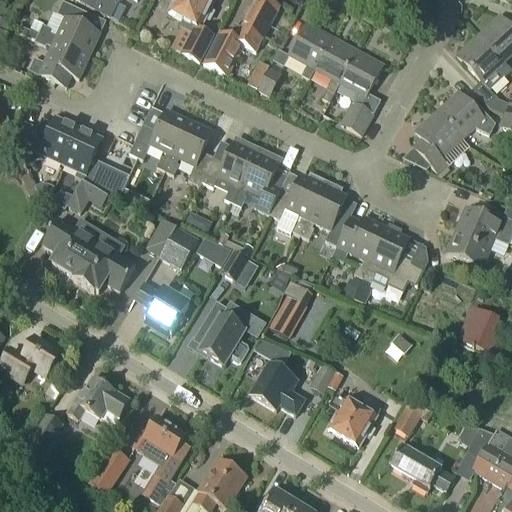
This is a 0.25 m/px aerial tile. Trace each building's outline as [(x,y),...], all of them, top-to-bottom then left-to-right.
[(112,0),(91,0),(86,10),(109,23),(119,4),(112,0)] [(172,0),(176,2),(167,18),(183,26),(180,32),(190,37),(179,57),(199,67),(213,40),(199,33),(215,4),(208,0),(172,0)] [(219,37),(200,71),(219,82),(225,71),(230,74),(243,51),(254,58),(278,14),(257,2),(233,45),(219,37)] [(42,29),(38,38),(89,62),(99,39),(85,32),(91,20),(62,6),(56,20),(64,23),(57,37),(42,29)] [(499,21),(478,41),(504,68),(511,60),(511,33),(511,34),(499,21)] [(306,28),(288,61),(306,71),(301,82),(309,86),(314,76),(314,75),(332,42),(306,28)] [(34,63),(28,76),(67,95),(73,82),(78,85),(89,62),(38,38),(34,47),(49,54),(43,68),(34,63)] [(478,41),(456,61),(482,88),(497,74),(505,82),(511,76),(504,68),(478,41)] [(332,42),(314,75),(314,76),(332,85),(321,104),(329,108),(339,89),(357,56),(332,42)] [(357,56),(339,89),(357,99),(346,120),(367,131),(380,106),(367,99),(383,70),(357,56)] [(280,81),(269,75),(267,74),(256,95),(268,101),(280,81)] [(457,98),(436,117),(462,145),(477,131),(484,140),(491,134),(457,98)] [(142,131),(129,159),(142,166),(149,151),(162,158),(155,173),(164,177),(188,126),(165,116),(155,137),(142,131)] [(421,144),(412,152),(437,180),(446,171),(440,164),(462,145),(436,117),(414,136),(421,144)] [(346,120),(340,130),(361,141),(367,131),(346,120)] [(511,123),(504,120),(499,131),(511,136),(511,123)] [(21,127),(13,143),(25,170),(45,162),(62,169),(78,135),(75,134),(77,131),(65,125),(63,128),(56,125),(51,136),(38,130),(36,135),(21,127)] [(188,126),(164,177),(173,181),(180,166),(194,173),(187,186),(199,191),(212,163),(201,157),(211,137),(188,126)] [(78,135),(62,169),(76,176),(74,181),(119,204),(129,182),(93,166),(97,157),(95,156),(100,145),(92,141),(94,139),(82,133),(80,136),(78,135)] [(511,139),(507,137),(502,148),(511,152),(511,139)] [(199,191),(198,193),(208,198),(211,192),(213,194),(214,191),(227,197),(223,206),(232,210),(256,159),(233,148),(223,168),(212,163),(199,191)] [(269,189),(279,169),(272,166),(273,162),(258,155),(256,159),(232,210),(240,214),(248,198),(261,204),(257,215),(269,220),(273,210),(281,195),(269,189)] [(491,174),(489,178),(491,182),(495,184),(499,183),(501,179),(500,174),(495,172),(491,174)] [(29,201),(37,198),(34,191),(28,178),(21,181),(29,201)] [(281,195),(269,220),(294,232),(291,238),(299,242),(325,187),(309,179),(308,183),(301,180),(291,200),(281,195)] [(65,211),(79,220),(88,206),(95,193),(81,186),(71,201),(65,211)] [(325,187),(299,242),(308,246),(316,230),(329,236),(324,246),(336,252),(348,227),(337,222),(346,202),(339,198),(341,194),(325,187)] [(0,237),(5,240),(22,203),(0,192),(0,237)] [(471,209),(469,214),(464,212),(457,229),(494,244),(507,250),(511,238),(511,215),(505,213),(501,222),(471,209)] [(184,229),(195,234),(197,229),(195,221),(189,218),(184,229)] [(348,227),(336,252),(331,263),(343,268),(347,258),(361,265),(353,280),(362,284),(386,233),(363,223),(361,227),(350,222),(348,227)] [(166,250),(176,232),(164,224),(158,234),(147,228),(142,235),(166,250)] [(56,225),(41,250),(57,260),(51,269),(73,283),(95,249),(56,225)] [(481,274),(494,244),(457,229),(445,259),(481,274)] [(362,284),(370,288),(377,273),(391,279),(386,289),(398,295),(403,285),(415,291),(422,276),(399,265),(409,244),(399,240),(401,236),(390,231),(389,235),(386,233),(362,284)] [(179,276),(198,244),(176,232),(166,250),(158,263),(179,276)] [(219,236),(214,247),(232,255),(235,249),(225,245),(227,240),(219,236)] [(203,245),(195,258),(203,262),(211,248),(203,245)] [(95,249),(73,283),(72,285),(93,298),(94,296),(97,298),(103,288),(119,297),(134,273),(95,249)] [(232,258),(220,279),(234,287),(240,278),(249,283),(256,272),(232,258)] [(511,275),(504,272),(494,294),(511,301),(511,275)] [(359,289),(351,285),(346,296),(354,300),(359,289)] [(283,300),(287,303),(304,313),(311,301),(290,288),(283,300)] [(142,310),(149,315),(143,324),(144,325),(144,324),(157,332),(155,336),(167,343),(169,339),(169,340),(170,341),(188,310),(162,294),(159,298),(152,294),(151,295),(152,295),(143,310),(142,310)] [(215,308),(192,347),(200,352),(197,357),(222,372),(227,363),(236,368),(240,367),(246,356),(246,352),(237,347),(244,336),(221,322),(226,314),(215,308)] [(469,332),(462,347),(473,352),(494,362),(502,345),(489,339),(495,325),(474,315),(466,331),(469,332)] [(397,339),(386,353),(401,364),(411,351),(397,339)] [(9,356),(0,370),(0,374),(22,388),(31,374),(45,382),(59,360),(33,344),(21,363),(9,356)] [(317,379),(309,393),(322,400),(326,392),(334,397),(341,383),(321,372),(316,370),(313,376),(317,379)] [(267,371),(249,401),(275,417),(278,412),(295,422),(304,406),(290,398),(297,388),(267,371)] [(80,398),(67,420),(77,426),(83,416),(99,425),(105,415),(118,423),(129,407),(115,399),(115,398),(92,384),(82,400),(80,398)] [(338,416),(327,435),(358,453),(376,421),(379,415),(364,406),(359,413),(345,405),(344,406),(335,400),(329,411),(338,416)] [(409,405),(393,434),(407,442),(418,423),(426,427),(431,418),(409,405)] [(17,461),(16,463),(20,477),(23,476),(20,464),(35,473),(62,430),(46,421),(20,463),(17,461)] [(141,437),(131,452),(144,460),(150,449),(167,459),(154,480),(147,492),(156,497),(158,493),(162,496),(167,488),(188,453),(180,448),(184,440),(156,423),(146,440),(141,437)] [(479,435),(468,454),(479,460),(486,449),(491,439),(479,435)] [(13,454),(25,450),(20,436),(8,440),(13,454)] [(479,460),(473,470),(509,491),(511,485),(511,466),(499,459),(507,445),(495,438),(495,441),(491,439),(486,449),(479,460)] [(120,444),(96,481),(105,488),(117,471),(130,451),(120,444)] [(400,453),(389,471),(414,486),(411,490),(426,498),(431,490),(445,497),(453,483),(440,475),(439,474),(438,475),(400,453)] [(177,487),(161,511),(213,511),(215,509),(220,511),(227,511),(246,482),(243,481),(244,478),(233,471),(231,474),(216,464),(196,498),(177,487)] [(511,511),(511,486),(496,511),(511,511)] [(291,511),(293,509),(273,497),(263,511),(291,511)]
